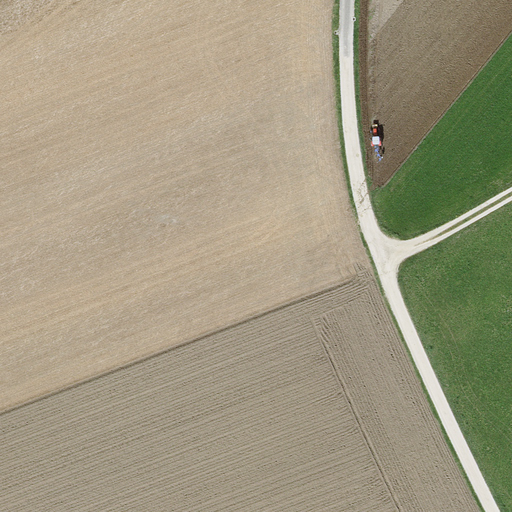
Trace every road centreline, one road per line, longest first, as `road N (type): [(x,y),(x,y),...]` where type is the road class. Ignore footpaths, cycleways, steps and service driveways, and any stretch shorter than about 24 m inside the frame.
road 1 (track): [(345,0),(364,220),(491,511)]
road 2 (track): [(511,192),(380,267)]
